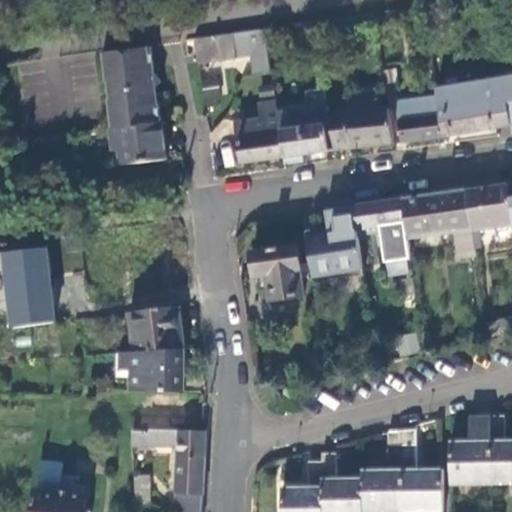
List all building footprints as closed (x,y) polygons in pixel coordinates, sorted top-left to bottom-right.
[(488,0),(478,0),(435,6),(438,19),(490,13),(488,0)] [(424,8),(401,11),(403,24),(426,21),(424,8)] [(194,40),(196,56),(198,67),(237,62),(236,60),(252,58),(256,74),(272,72),(265,30),(194,40)] [(194,40),(185,41),(187,56),(196,56),(194,40)] [(152,69),(153,71),(151,50),(138,52),(140,72),(145,74),(152,69)] [(113,131),(164,124),(161,102),(151,91),(162,82),(153,71),(152,69),(145,74),(140,72),(138,52),(104,57),(113,131)] [(396,70),(383,71),(386,92),(399,91),(396,70)] [(511,72),(487,76),(496,128),(511,125),(511,72)] [(456,86),(437,89),(438,97),(444,136),(496,128),(486,75),(462,85),(462,80),(456,81),(456,86)] [(202,86),(203,102),(221,101),(220,85),(202,86)] [(403,142),(444,136),(438,97),(409,101),(410,106),(398,109),(403,142)] [(243,163),(285,157),(279,121),(276,102),(261,105),(263,120),(237,124),(243,163)] [(389,108),(330,115),(336,150),(394,142),(389,108)] [(279,121),(285,157),(329,150),(325,126),(304,129),(301,118),(279,121)] [(124,167),(169,161),(164,124),(113,131),(115,152),(122,151),(124,167)] [(511,224),(511,204),(510,186),(483,190),(467,192),(473,230),(511,224)] [(473,230),(467,192),(432,197),(404,202),(410,240),(456,234),(459,252),(476,250),(473,230)] [(410,240),(404,202),(377,205),(353,209),(357,231),(358,237),(383,234),(388,264),(412,260),(410,240)] [(313,277),(363,270),(358,237),(357,231),(307,237),(313,277)] [(0,252),(0,314),(2,330),(56,322),(45,246),(0,252)] [(269,276),(272,300),(306,295),(297,246),(254,252),(257,277),(269,276)] [(122,253),(128,299),(175,294),(173,285),(167,286),(162,248),(122,253)] [(477,256),(476,250),(459,252),(460,258),(477,256)] [(179,306),(130,314),(135,353),(184,349),(185,349),(179,306)] [(511,315),(487,322),(490,337),(511,331),(511,315)] [(395,335),(396,354),(417,354),(417,334),(395,335)] [(184,349),(135,353),(116,354),(116,370),(128,370),(128,392),(184,393),(184,349)] [(491,486),(489,417),(470,417),(470,443),(450,443),(450,486),(491,486)] [(511,443),(502,443),(502,417),(489,417),(491,486),(511,485),(511,443)] [(201,511),(203,476),(205,432),(150,432),(150,434),(133,433),(133,445),(178,446),(176,507),(169,507),(169,511),(171,511),(201,511)] [(402,511),(401,443),(388,443),(389,470),(362,470),(362,480),(362,511),(402,511)] [(438,511),(443,511),(442,470),(417,469),(416,443),(401,443),(402,511),(438,511)] [(362,511),(362,480),(337,480),(336,453),(322,452),(323,461),(322,511),(362,511)] [(59,494),(61,478),(62,463),(42,461),(39,491),(59,494)] [(322,511),(323,461),(310,461),(311,488),(284,488),(283,511),(322,511)] [(137,476),(136,506),(151,506),(151,477),(137,476)] [(37,491),(34,511),(85,511),(88,497),(74,495),(76,481),(61,478),(59,494),(39,491),(37,491)]
